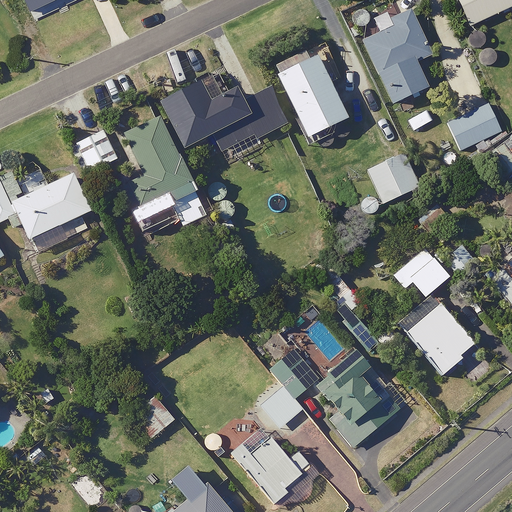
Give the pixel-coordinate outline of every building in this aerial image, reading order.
[(511,7),(511,0),(455,0),(468,28),(511,7)] [(429,57),(410,12),(388,22),(391,29),(361,42),(390,106),(425,91),(413,64),(429,57)] [(345,121),(315,59),(275,77),(306,140),(345,121)] [(184,149),(208,136),(218,156),(225,152),(229,160),(259,144),(257,141),(285,126),(264,86),(236,101),(232,94),(221,100),(209,78),(160,104),(184,149)] [(498,132),(485,106),(446,125),(459,151),(498,132)] [(196,195),(157,120),(123,138),(142,176),(116,189),(133,221),(169,202),(182,228),(199,220),(188,199),(196,195)] [(102,132),(70,149),(84,176),(116,159),(102,132)] [(511,150),(509,152),(503,143),(489,151),(504,177),(511,172),(511,150)] [(364,172),(377,199),(392,192),(395,199),(418,188),(402,154),(364,172)] [(27,241),(31,240),(37,252),(65,238),(60,226),(90,212),(72,175),(44,188),(42,182),(19,193),(8,169),(0,173),(0,223),(6,220),(10,229),(19,225),(27,241)] [(473,261),(459,245),(441,260),(455,277),(473,261)] [(409,296),(413,300),(418,295),(423,301),(448,276),(422,248),(391,276),(403,289),(398,294),(404,300),(409,296)] [(511,258),(486,280),(510,309),(511,307),(511,258)] [(360,303),(325,261),(318,265),(323,271),(319,274),(350,311),(360,303)] [(376,344),(341,303),(331,311),(366,353),(376,344)] [(404,334),(440,377),(460,360),(457,357),(471,346),(437,305),(404,334)] [(309,385),(300,374),(305,369),(291,354),(285,359),(281,355),(266,370),(294,399),(309,385)] [(325,378),(330,383),(318,393),(341,420),(333,427),(351,449),(397,410),(352,356),(325,378)] [(306,416),(280,386),(259,405),(284,434),(306,416)] [(172,423),(154,397),(126,417),(144,443),(172,423)] [(287,460),(259,427),(228,454),(272,506),(285,494),(283,491),(309,468),(295,453),(287,460)] [(224,511),(187,468),(170,482),(186,501),(172,511),(224,511)]
